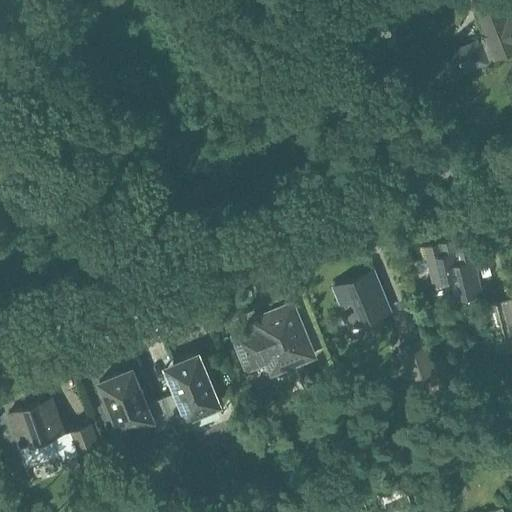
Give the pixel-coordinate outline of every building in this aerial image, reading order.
[(364,0),(381,36),(401,28),(389,0),(364,0)] [(511,14),(506,17),(499,0),(476,0),(471,2),(485,36),(455,48),(459,57),(458,58),(459,61),(460,61),(464,70),(486,61),(486,60),(493,57),(494,58),(511,50),(511,14)] [(456,285),(454,285),(458,300),(483,293),(472,247),(455,251),(452,240),(425,246),(434,285),(454,280),(456,285)] [(350,326),(390,310),(374,269),(334,285),(344,311),(342,312),(343,316),(346,315),(350,326)] [(511,349),(511,296),(482,304),(488,329),(498,326),(504,351),(511,349)] [(271,372),(314,355),(292,302),(250,319),(253,327),(233,335),(246,368),(266,360),(271,372)] [(398,348),(408,379),(435,371),(425,339),(398,348)] [(172,425),(182,420),(188,418),(187,416),(218,403),(210,385),(215,383),(215,385),(216,384),(209,367),(208,367),(209,369),(204,371),(197,353),(173,363),(176,370),(168,373),(176,391),(161,397),(172,425)] [(151,418),(156,431),(172,425),(161,397),(145,403),(133,374),(126,377),(123,371),(99,381),(107,399),(102,401),(102,399),(101,399),(108,417),(109,416),(108,415),(113,413),(120,431),(151,418)] [(351,419),(342,392),(319,400),(328,427),(351,419)] [(25,429),(30,442),(19,446),(26,465),(59,454),(61,460),(76,454),(80,464),(102,456),(90,422),(64,431),(57,409),(52,397),(9,412),(16,433),(25,429)] [(410,502),(406,492),(384,501),(388,511),(410,502)]
